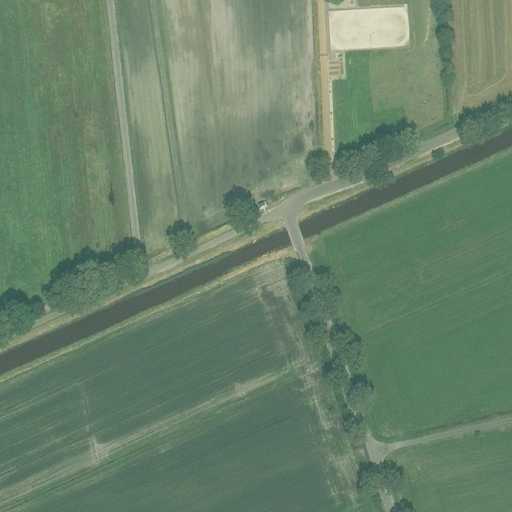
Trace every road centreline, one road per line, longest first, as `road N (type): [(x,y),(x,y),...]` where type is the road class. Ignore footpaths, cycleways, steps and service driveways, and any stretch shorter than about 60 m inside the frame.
road 1 (unclassified): [(0,340),(288,210)]
road 2 (unclassified): [(373,453),(288,210)]
road 3 (unclassified): [(288,210),(511,108)]
road 4 (unclassified): [(373,453),(511,422)]
